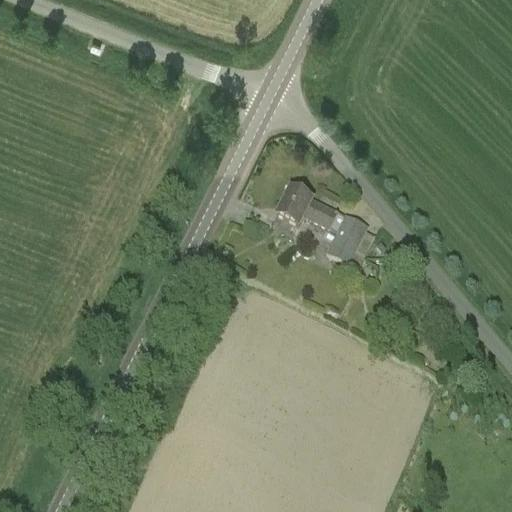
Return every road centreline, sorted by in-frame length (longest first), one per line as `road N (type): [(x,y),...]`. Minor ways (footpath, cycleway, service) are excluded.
road 1 (unclassified): [(62,511),(269,97)]
road 2 (unclassified): [(511,366),(314,132),(269,97)]
road 3 (unclassified): [(269,97),(27,0)]
